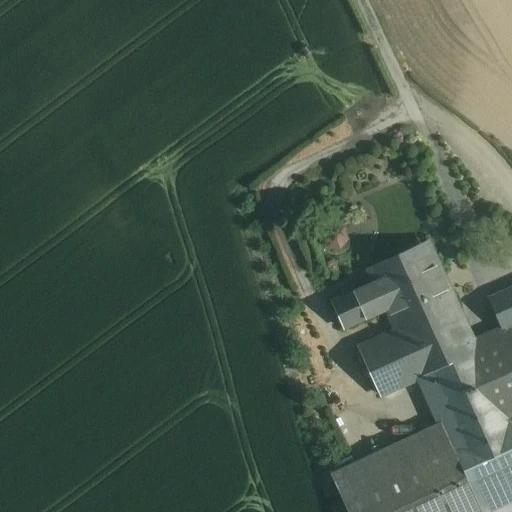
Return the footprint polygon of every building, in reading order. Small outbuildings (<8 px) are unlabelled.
[(429,249),(426,250),(426,251),(374,274),(371,275),(372,279),(373,279),(374,282),(387,310),(397,332),(403,345),(461,319),(429,249)] [(374,282),(332,302),(343,329),(387,310),(374,282)] [(511,289),(489,299),(502,329),(511,350),(511,289)] [(472,343),(461,319),(403,345),(397,332),(360,349),(380,395),(420,377),(431,372),(462,442),(507,422),(472,343)] [(511,350),(502,329),(487,335),(488,336),(472,343),(507,422),(511,419),(511,350)] [(511,419),(507,422),(462,442),(451,447),(473,496),(511,478),(511,419)] [(347,511),(480,511),(473,497),(473,496),(451,447),(440,424),(330,473),(347,511)] [(511,478),(473,496),(473,497),(480,511),(486,511),(511,500),(511,478)]
